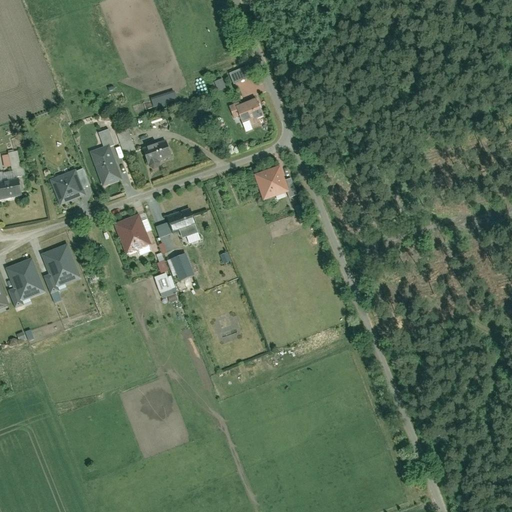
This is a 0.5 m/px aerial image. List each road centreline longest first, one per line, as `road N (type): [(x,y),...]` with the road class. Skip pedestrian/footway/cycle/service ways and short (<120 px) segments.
road 1 (residential): [(294,139),(46,231)]
road 2 (unclassified): [(345,269),(443,511)]
road 3 (track): [(339,253),(511,330)]
road 4 (track): [(339,253),(511,205)]
road 5 (residential): [(238,0),(294,139)]
road 6 (residential): [(294,139),(345,269)]
